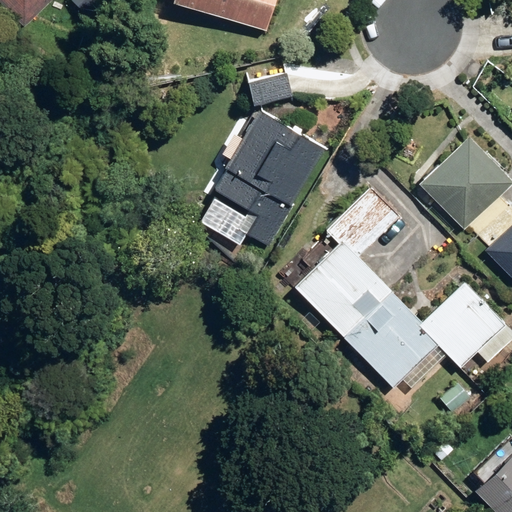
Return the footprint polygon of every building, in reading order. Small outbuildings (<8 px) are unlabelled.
[(0,0),(0,3),(19,24),(45,0),(0,0)] [(167,0),(166,5),(263,32),(271,0),(167,0)] [(287,96),(281,72),(242,81),(248,105),(287,96)] [(320,150),(252,110),(217,167),(218,168),(206,188),(243,210),(231,229),(264,249),(288,209),(286,207),(320,150)] [(462,136),(414,182),(460,228),(465,224),(486,245),(481,250),(511,281),(511,209),(496,193),(507,182),(462,136)] [(333,242),(287,287),(389,389),(433,345),(456,368),(501,323),(458,281),(417,322),(353,258),(394,217),(364,187),(320,230),(333,242)] [(468,395),(452,380),(435,399),(451,414),(468,395)] [(511,511),(511,460),(504,452),(466,490),(488,511),(511,511)]
